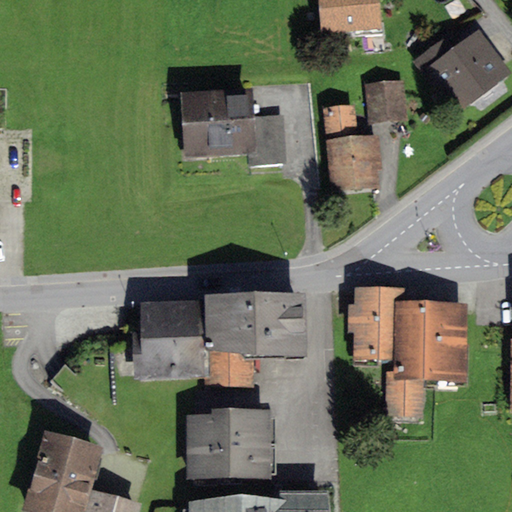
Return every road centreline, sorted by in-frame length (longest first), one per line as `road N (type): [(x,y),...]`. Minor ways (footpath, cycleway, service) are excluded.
road 1 (residential): [(0,298),(339,276)]
road 2 (residential): [(339,276),(511,145)]
road 3 (residential): [(339,276),(511,264)]
